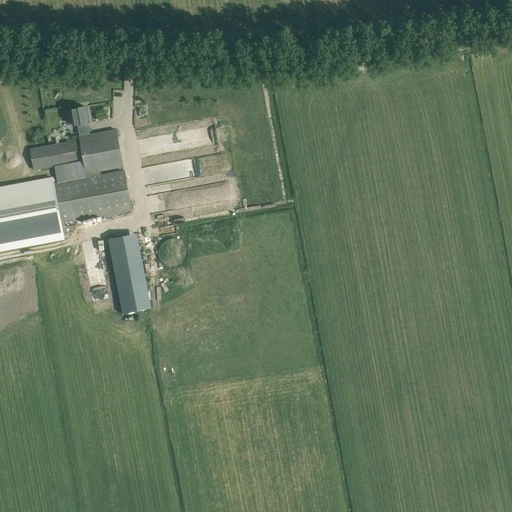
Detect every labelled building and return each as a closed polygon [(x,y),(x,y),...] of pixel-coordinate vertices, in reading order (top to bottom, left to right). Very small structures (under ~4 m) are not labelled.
[(78,125),(80,137),(88,135),(86,124),(88,123),(85,106),(71,109),(74,126),(78,125)] [(88,135),(80,137),(80,139),(84,160),(87,175),(100,173),(100,171),(124,167),(117,130),(88,135)] [(34,169),(84,160),(80,139),(30,149),(34,169)] [(225,153),(187,158),(189,168),(226,163),(225,153)] [(100,173),(87,175),(87,176),(87,178),(54,184),(61,224),(132,211),(124,170),(101,174),(100,173)] [(0,249),(64,238),(61,224),(54,184),(53,178),(0,187),(0,249)] [(135,233),(106,238),(119,314),(148,309),(135,233)]
